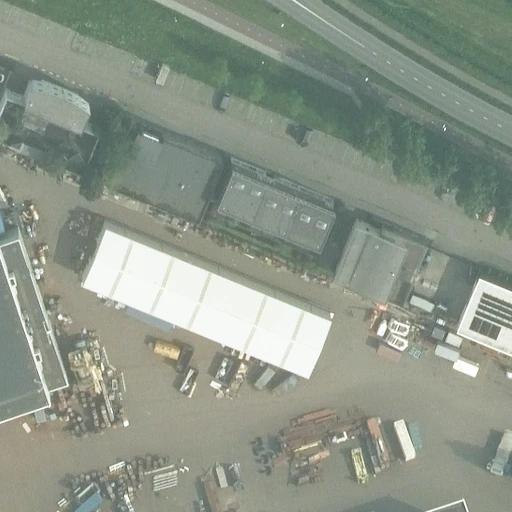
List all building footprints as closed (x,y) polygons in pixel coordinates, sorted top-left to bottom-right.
[(6,89),(0,102),(0,134),(82,168),(99,128),(81,120),(89,101),(74,91),(62,85),(48,80),(32,77),(24,97),(6,89)] [(107,178),(198,216),(223,156),(131,118),(107,178)] [(216,196),(318,238),(334,201),(231,159),(216,196)] [(390,234),(379,229),(357,220),(336,270),(358,279),(358,280),(402,299),(426,240),(393,226),(390,234)] [(106,222),(83,278),(307,370),(330,314),(106,222)] [(0,401),(49,385),(47,382),(67,375),(18,229),(0,234),(0,401)] [(511,281),(481,269),(459,323),(511,345),(511,281)] [(511,437),(505,435),(490,473),(501,477),(511,448),(511,437)]
